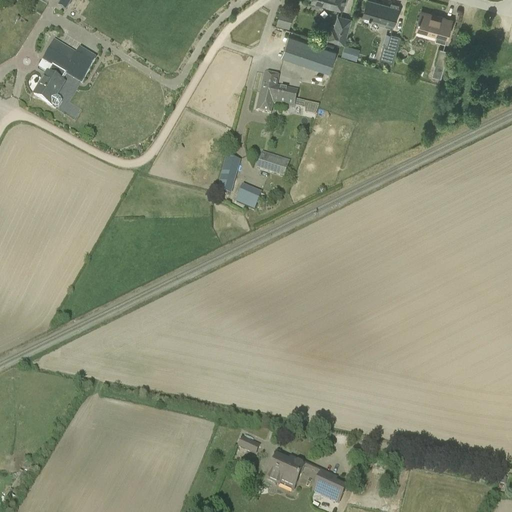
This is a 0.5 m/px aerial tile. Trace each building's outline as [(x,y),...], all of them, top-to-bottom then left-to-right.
[(66,11),(71,1),(70,0),(60,0),(57,6),(66,11)] [(310,0),(311,0),(342,9),(344,0),(310,0)] [(390,3),(389,7),(367,0),(362,16),(377,20),(378,24),(392,28),(393,24),(398,5),(390,3)] [(420,11),(415,28),(436,34),(435,40),(445,43),(446,36),(451,20),(420,11)] [(279,12),(275,26),(289,29),(292,15),(279,12)] [(351,19),(337,15),(333,27),(330,26),(326,40),(344,45),(351,19)] [(387,44),(383,43),(379,59),(393,63),(400,37),(390,34),(387,44)] [(288,35),(281,57),(289,59),(329,72),(336,51),(296,38),(288,35)] [(42,79),(33,95),(48,103),(55,108),(55,107),(58,108),(62,102),(60,98),(57,97),(53,94),(61,81),(66,74),(81,83),(96,59),(79,49),(76,54),(54,41),(42,60),(52,66),(44,80),(42,79)] [(345,45),(342,55),(356,60),(359,49),(345,45)] [(440,79),(448,51),(439,49),(432,76),(440,79)] [(264,74),(260,93),(295,100),(297,92),(276,87),(278,77),(264,74)] [(293,109),(295,100),(260,93),(256,111),(270,114),(273,104),(293,109)] [(290,162),(262,153),(258,166),(257,170),(269,174),(284,178),(290,162)] [(226,158),(216,189),(231,194),(237,171),(236,171),(239,161),(226,158)] [(261,194),(243,186),(240,193),(238,199),(249,204),(248,207),(254,210),(261,194)] [(237,448),(255,456),(260,446),(241,438),(237,448)] [(294,489),(305,465),(292,459),(290,463),(277,457),(267,480),(279,486),(281,483),(294,489)] [(29,464),(26,462),(14,480),(18,482),(14,489),(22,494),(39,466),(31,462),(29,464)] [(321,471),(311,493),(339,505),(347,488),(336,483),(337,479),(321,471)] [(18,500),(12,496),(6,506),(12,509),(18,500)]
